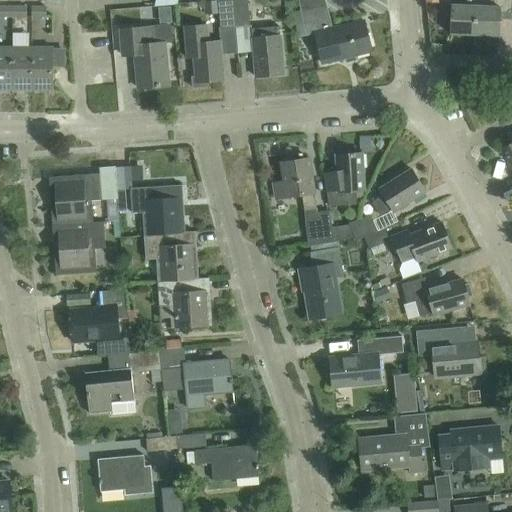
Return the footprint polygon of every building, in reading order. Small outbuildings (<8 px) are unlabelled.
[(235,26),(232,0),(217,0),(220,27),(235,26)] [(232,0),(235,26),(249,24),(246,0),(232,0)] [(473,35),(474,3),(461,3),(461,0),(450,0),(449,34),(473,35)] [(474,3),(473,35),(498,36),(499,11),(510,12),(510,0),(489,0),(489,4),(474,3)] [(306,35),(314,32),(321,63),(371,50),(363,20),(332,28),(326,4),(300,11),(306,35)] [(0,16),(12,17),(12,6),(0,5),(0,16)] [(12,6),(12,17),(27,17),(27,6),(12,6)] [(32,17),(47,17),(46,6),(32,6),(32,17)] [(192,77),(193,87),(208,86),(208,81),(224,80),(221,40),(209,41),(207,24),(185,26),(188,58),(194,57),(196,76),(192,77)] [(171,26),(153,28),(120,31),(123,56),(136,55),(139,89),(168,86),(164,43),(172,42),(171,26)] [(256,77),(284,74),(279,34),(252,37),(256,77)] [(0,46),(0,91),(12,91),(12,47),(0,46)] [(12,47),(12,91),(32,91),(32,47),(12,47)] [(32,47),(32,91),(52,91),(53,47),(32,47)] [(511,143),(502,148),(511,167),(511,143)] [(355,203),(355,190),(362,190),(360,152),(335,153),(336,191),(339,191),(339,204),(355,203)] [(280,162),(283,181),(273,183),(276,198),(301,194),(304,210),(315,208),(313,192),(314,192),(309,158),(280,162)] [(135,188),(134,166),(102,167),(103,189),(135,188)] [(380,215),(390,209),(391,211),(425,190),(412,169),(379,190),(382,195),(372,202),(380,215)] [(53,227),(92,224),(90,200),(102,199),(100,175),(49,179),(53,227)] [(144,235),(186,232),(183,185),(130,189),(132,213),(142,213),(144,235)] [(125,190),(117,190),(118,198),(119,212),(127,211),(125,190)] [(330,219),(329,210),(316,212),(318,224),(305,226),(309,246),(334,242),(330,219)] [(349,223),(351,228),(351,229),(354,239),(364,235),(369,249),(390,241),(385,228),(376,232),(371,220),(372,220),(370,214),(349,223)] [(402,261),(415,256),(417,261),(451,248),(441,222),(408,235),(406,230),(392,235),(402,261)] [(104,223),(92,224),(53,227),(56,275),(95,272),(93,249),(106,248),(104,223)] [(157,282),(202,279),(198,231),(186,232),(144,235),(146,261),(156,260),(157,282)] [(101,266),(112,265),(111,248),(100,248),(101,266)] [(302,284),(304,283),(310,318),(342,313),(336,278),(343,276),(339,249),(314,254),(317,267),(299,270),(302,284)] [(202,279),(157,282),(159,307),(170,306),(171,330),(212,328),(208,278),(202,279)] [(469,304),(468,297),(471,295),(468,283),(464,283),(463,279),(427,289),(424,278),(402,284),(407,303),(416,301),(420,316),(433,313),(433,314),(469,304)] [(99,292),(101,307),(70,310),(73,342),(119,338),(117,318),(127,317),(124,289),(99,292)] [(127,311),(129,326),(140,325),(138,309),(127,311)] [(419,353),(432,352),(434,376),(480,374),(477,342),(444,343),(444,333),(418,334),(419,353)] [(368,354),(330,358),(332,386),(380,381),(378,353),(402,351),(401,337),(366,340),(368,354)] [(166,350),(182,348),(181,339),(165,340),(166,350)] [(182,348),(166,350),(158,350),(160,370),(184,368),(186,396),(188,410),(206,408),(205,394),(232,392),(229,360),(184,364),(182,348)] [(129,353),(130,369),(85,373),(89,412),(111,410),(111,412),(134,410),(133,399),(131,373),(160,370),(158,350),(129,353)] [(401,415),(403,434),(358,439),(361,470),(408,465),(409,473),(422,472),(419,446),(429,445),(426,413),(401,415)] [(450,430),(450,433),(437,435),(441,470),(454,469),(453,462),(501,457),(498,425),(450,430)] [(175,436),(177,449),(207,446),(205,433),(175,436)] [(177,449),(175,436),(146,439),(148,452),(177,449)] [(196,464),(211,463),(212,481),(258,477),(255,445),(195,450),(196,464)] [(142,455),(97,459),(99,491),(145,487),(142,455)] [(0,511),(11,511),(9,481),(0,482),(0,511)] [(407,511),(438,511),(438,500),(406,503),(407,511)] [(454,511),(486,511),(486,503),(454,506),(454,511)]
